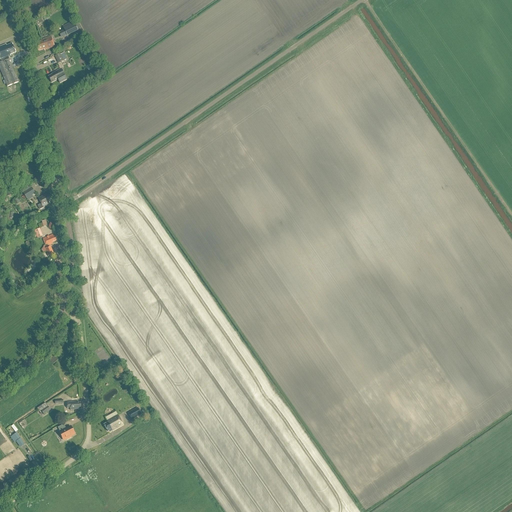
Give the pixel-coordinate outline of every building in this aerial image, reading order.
[(64,31),(67,36),(78,30),(74,23),(63,29),(64,31)] [(35,44),(38,52),(44,50),(44,51),(54,47),(51,37),(43,40),(39,41),(40,43),(35,44)] [(6,44),(0,46),(0,59),(1,62),(0,63),(0,70),(7,87),(18,82),(8,58),(11,56),(10,55),(16,53),(12,44),(6,46),(6,44)] [(67,60),(64,53),(61,55),(60,54),(55,56),(58,64),(67,60)] [(57,72),(54,73),(54,74),(48,77),(51,83),(60,79),(57,72)] [(35,194),(31,188),(23,193),(26,199),(35,194)] [(41,204),(37,206),(39,210),(43,208),(43,207),(50,204),(49,202),(53,200),(49,193),(38,199),(41,204)] [(55,237),(54,237),(53,235),(43,239),(46,247),(47,249),(45,249),(48,257),(54,254),(51,247),(49,248),(48,246),(52,245),(52,243),(57,241),(55,237)] [(67,409),(70,409),(71,410),(82,409),(81,403),(79,403),(78,402),(67,403),(67,409)] [(40,411),(43,415),(50,410),(44,403),(36,409),(39,412),(40,411)] [(141,414),(138,409),(128,414),(131,420),(141,414)] [(118,416),(107,422),(108,423),(104,425),(108,432),(109,431),(110,432),(123,425),(118,416)] [(61,431),(66,440),(77,433),(75,430),(77,430),(73,424),(61,431)] [(26,472),(17,477),(19,481),(28,475),(26,472)]
